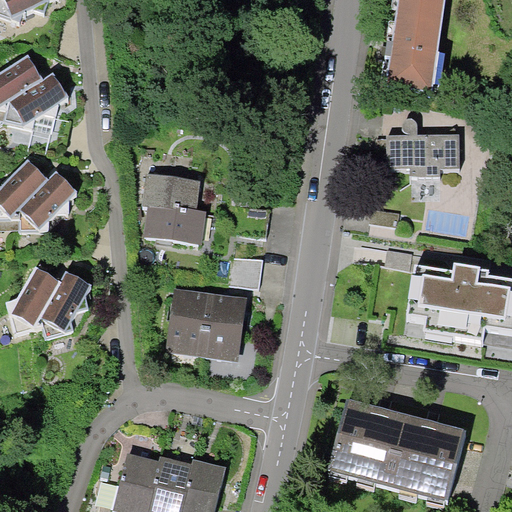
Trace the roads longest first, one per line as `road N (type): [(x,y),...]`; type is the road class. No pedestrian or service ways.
road 1 (residential): [(84,0),(94,140),(113,180),(136,400)]
road 2 (residential): [(353,0),(301,354)]
road 3 (residential): [(511,395),(301,354)]
road 4 (residential): [(286,422),(178,398),(136,400)]
road 5 (residential): [(136,400),(105,421),(66,511)]
